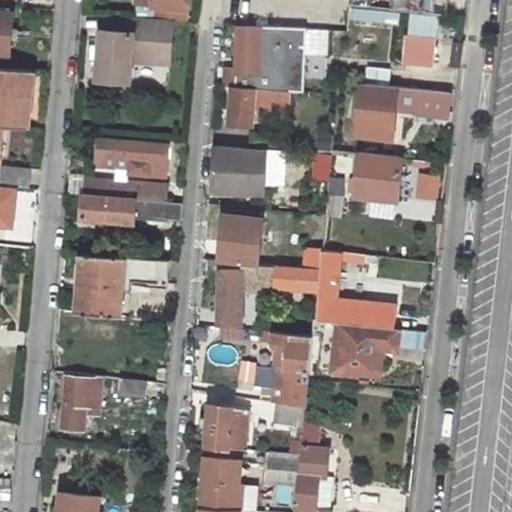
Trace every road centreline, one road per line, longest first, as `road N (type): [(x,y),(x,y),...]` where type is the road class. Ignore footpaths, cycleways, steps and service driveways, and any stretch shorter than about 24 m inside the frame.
road 1 (residential): [(423,511),(481,0)]
road 2 (residential): [(18,511),(66,0)]
road 3 (residential): [(212,0),(167,511)]
